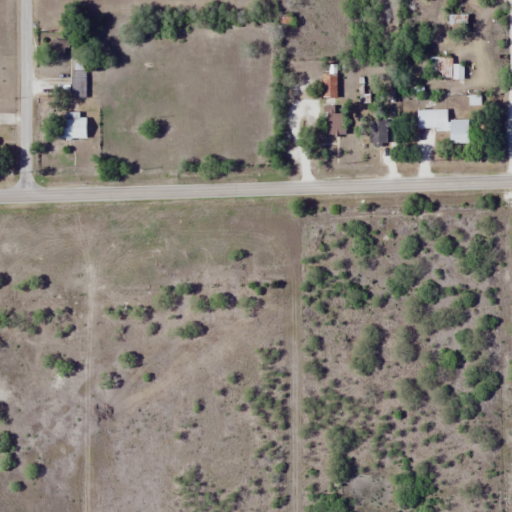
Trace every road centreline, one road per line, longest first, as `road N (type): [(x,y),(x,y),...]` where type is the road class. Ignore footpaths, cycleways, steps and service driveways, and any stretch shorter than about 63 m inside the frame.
road 1 (tertiary): [(511,180),(0,196)]
road 2 (residential): [(25,196),(24,0)]
